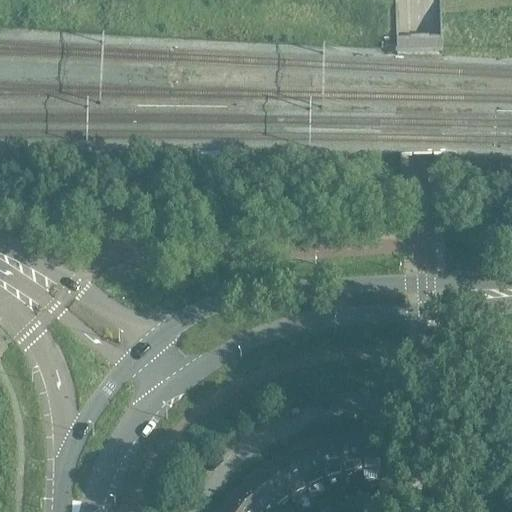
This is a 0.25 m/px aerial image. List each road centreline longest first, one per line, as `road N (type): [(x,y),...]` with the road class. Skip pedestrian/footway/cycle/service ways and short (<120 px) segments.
road 1 (tertiary): [(511,283),(261,293),(202,311),(150,345)]
road 2 (tertiary): [(186,377),(289,326),(511,306)]
road 3 (residential): [(191,511),(237,459),(269,439),(326,413),(377,403)]
road 4 (tertiary): [(150,345),(75,283),(0,244)]
road 5 (tertiary): [(0,298),(47,345),(66,457)]
road 6 (tertiary): [(0,267),(128,368)]
road 7 (tertiary): [(89,511),(107,462),(159,396)]
